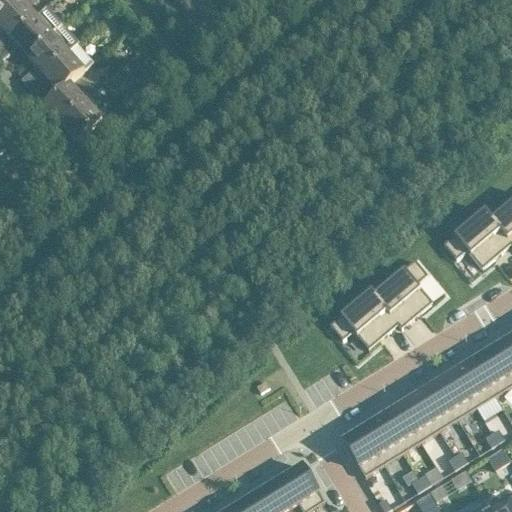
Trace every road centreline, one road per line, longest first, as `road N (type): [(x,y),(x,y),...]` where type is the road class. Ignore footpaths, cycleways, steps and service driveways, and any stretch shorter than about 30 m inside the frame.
road 1 (residential): [(308,425),(511,301)]
road 2 (residential): [(168,511),(308,425)]
